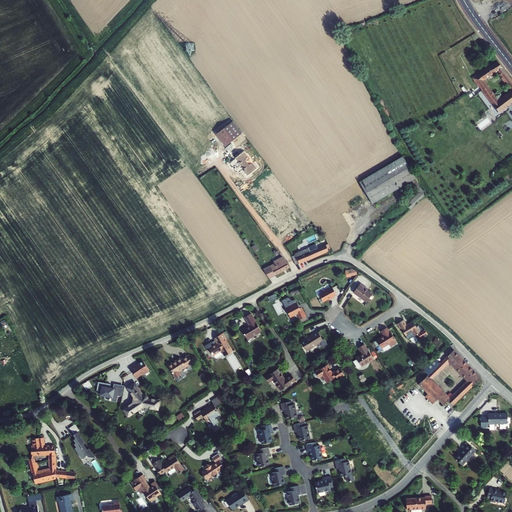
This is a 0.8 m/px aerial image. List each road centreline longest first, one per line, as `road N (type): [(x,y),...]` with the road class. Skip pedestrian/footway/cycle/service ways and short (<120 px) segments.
road 1 (unclassified): [(63,391),(332,259),(359,265),(407,301)]
road 2 (residential): [(63,391),(99,420),(123,454),(177,431)]
